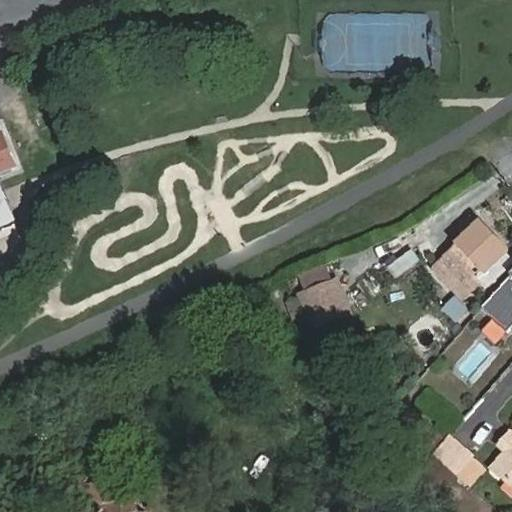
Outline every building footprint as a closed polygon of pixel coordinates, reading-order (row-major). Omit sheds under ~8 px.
[(478,220),(433,267),(464,297),(479,282),(474,278),(505,246),(478,220)] [(511,274),(481,309),(508,333),(511,328),(511,274)] [(299,295),(314,328),(353,312),(337,278),(299,295)] [(364,425),(358,432),(368,441),(375,433),(364,425)] [(376,451),(347,426),(331,444),(360,469),(376,451)] [(511,428),(499,444),(507,451),(511,444),(511,428)] [(449,436),(433,455),(457,475),(473,456),(449,436)] [(511,444),(507,451),(491,470),(504,481),(511,471),(511,444)] [(103,511),(149,511),(99,468),(85,484),(105,502),(109,506),(104,511),(103,511)] [(109,506),(105,502),(101,508),(104,511),(109,506)]
